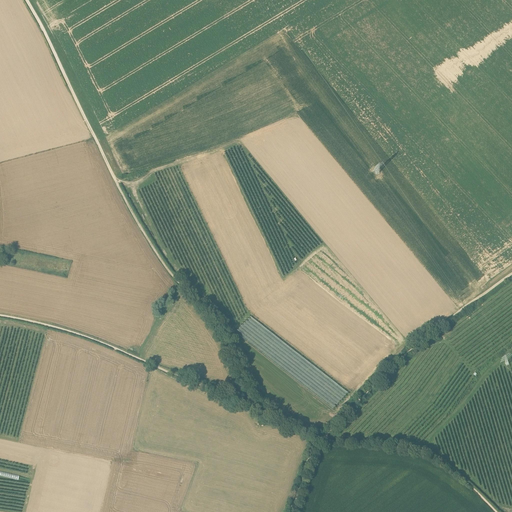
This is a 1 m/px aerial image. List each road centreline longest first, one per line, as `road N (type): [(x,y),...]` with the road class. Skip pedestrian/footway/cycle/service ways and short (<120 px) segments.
road 1 (track): [(249,405),(230,348),(140,231),(24,0)]
road 2 (track): [(319,439),(376,380),(511,274)]
road 3 (track): [(16,318),(111,345),(249,405)]
road 4 (track): [(495,511),(421,446),(319,439)]
road 5 (track): [(238,141),(124,179),(112,176)]
